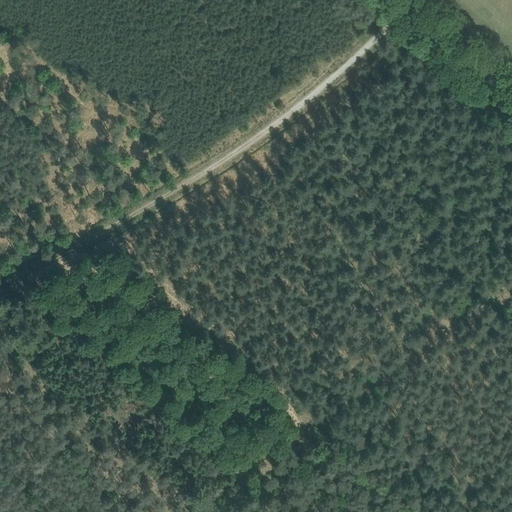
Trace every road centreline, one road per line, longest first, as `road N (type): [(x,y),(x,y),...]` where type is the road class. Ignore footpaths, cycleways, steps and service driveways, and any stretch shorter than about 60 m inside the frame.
road 1 (track): [(0,277),(134,208),(264,127),(405,5)]
road 2 (unclassified): [(511,99),(399,0)]
